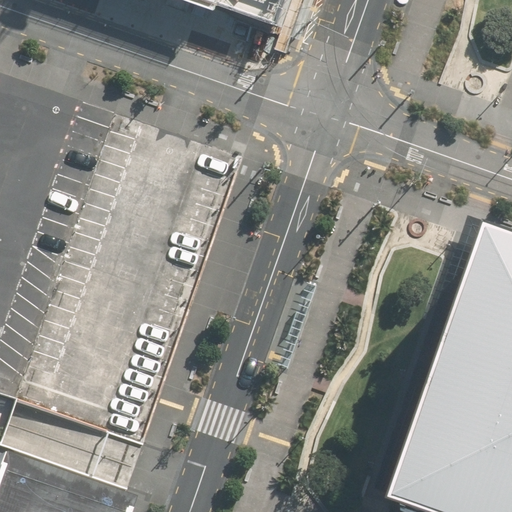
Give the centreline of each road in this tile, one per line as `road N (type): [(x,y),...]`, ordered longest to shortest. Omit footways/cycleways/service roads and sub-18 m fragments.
road 1 (tertiary): [(190,511),(331,114)]
road 2 (tertiary): [(331,114),(0,1)]
road 3 (tertiary): [(511,178),(331,114)]
road 4 (tertiary): [(369,0),(331,114)]
